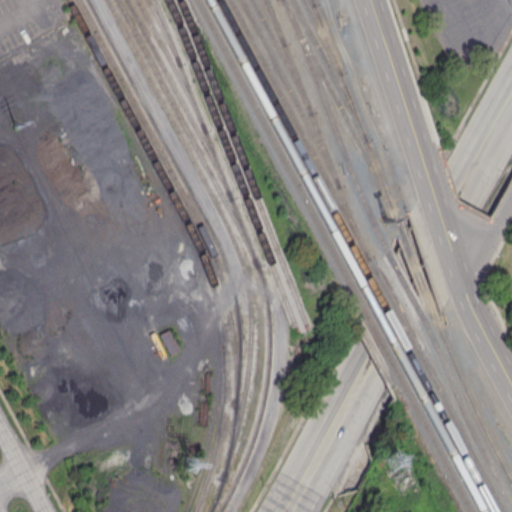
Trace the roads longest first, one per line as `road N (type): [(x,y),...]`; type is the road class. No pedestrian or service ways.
road 1 (tertiary): [(355,389),(375,380),(487,180),(490,140)]
road 2 (tertiary): [(490,140),(455,165),(355,368),(355,389)]
road 3 (tertiary): [(355,389),(288,511)]
road 4 (tertiary): [(407,118),(369,0)]
